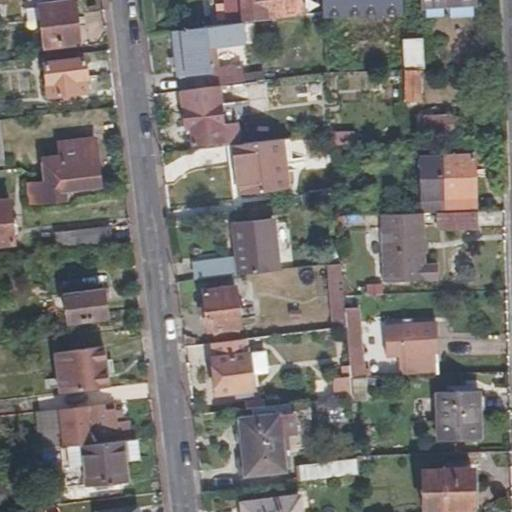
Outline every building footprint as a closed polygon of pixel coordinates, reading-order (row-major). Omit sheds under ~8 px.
[(243,16),(305,9),(304,0),(209,0),(210,12),(190,14),(191,22),(243,16)] [(361,0),(337,0),(339,38),(395,37),(394,23),(362,23),(361,0)] [(475,0),(419,0),(420,8),(447,6),(447,2),(476,1),(475,0)] [(81,43),(76,1),(39,6),(44,48),(81,43)] [(191,22),(174,24),(179,71),(223,66),(224,78),(245,76),(243,59),(211,62),(208,39),(245,35),(243,16),(191,22)] [(90,83),(87,63),(46,68),(51,103),(89,98),(87,83),(90,83)] [(422,95),(420,64),(405,64),(408,96),(422,95)] [(179,71),(180,83),(224,78),(223,66),(179,71)] [(253,90),(252,75),(245,76),(224,78),(225,93),(253,90)] [(277,101),(274,86),(261,87),(263,103),(277,101)] [(209,95),(184,97),(186,119),(190,119),(192,137),(215,135),(209,95)] [(418,111),(418,130),(453,129),(452,110),(418,111)] [(294,158),(291,131),(284,132),(287,159),(294,158)] [(234,138),(237,170),(239,186),(289,180),(287,159),(284,132),(234,138)] [(234,138),(227,139),(230,171),(237,170),(234,138)] [(99,165),(95,139),(85,141),(88,166),(99,165)] [(101,187),(99,165),(88,166),(85,141),(59,144),(61,158),(43,161),(47,186),(31,188),(34,206),(68,202),(67,191),(101,187)] [(449,205),(475,205),(474,150),(421,151),(423,206),(425,206),(437,206),(449,205)] [(336,183),(334,160),(317,161),(318,184),(336,183)] [(0,246),(16,245),(13,202),(0,202),(0,246)] [(437,221),(449,221),(449,205),(437,206),(437,221)] [(476,220),(475,205),(449,205),(449,221),(476,220)] [(425,206),(423,206),(383,207),(385,273),(438,272),(438,258),(426,258),(425,206)] [(195,259),(197,275),(271,266),(263,216),(228,219),(233,254),(195,259)] [(112,245),(110,228),(77,232),(79,250),(112,245)] [(327,259),(332,322),(347,321),(346,303),(344,288),(342,257),(327,259)] [(368,287),(384,287),(384,278),(368,279),(368,287)] [(238,281),(205,285),(210,325),(217,324),(242,322),(238,281)] [(109,316),(105,288),(66,293),(69,321),(109,316)] [(346,303),(347,321),(351,371),(370,370),(370,362),(363,362),(358,302),(346,303)] [(290,303),(290,312),(302,312),(302,303),(290,303)] [(400,369),(438,368),(435,315),(386,316),(386,349),(399,350),(400,369)] [(243,334),(242,322),(217,324),(218,337),(243,334)] [(266,345),(213,350),(219,386),(256,382),(254,366),(269,364),(266,345)] [(110,387),(104,346),(54,353),(60,394),(110,387)] [(337,375),(338,392),(352,390),(351,371),(337,375)] [(482,385),(441,386),(441,434),(483,432),(482,385)] [(133,440),(131,422),(123,423),(122,414),(116,414),(115,404),(61,411),(61,412),(65,449),(133,440)] [(309,404),(277,409),(282,447),(314,442),(309,404)] [(277,409),(239,414),(245,470),(284,466),(282,447),(277,409)] [(65,449),(61,412),(41,414),(46,452),(64,449),(65,449)] [(140,460),(137,439),(133,440),(65,449),(64,449),(66,469),(86,466),(89,489),(129,484),(127,461),(140,460)] [(299,461),(301,476),(337,472),(336,456),(299,461)] [(475,463),(424,465),(424,503),(475,502),(475,463)] [(300,511),(299,493),(243,500),(244,511),(300,511)]
